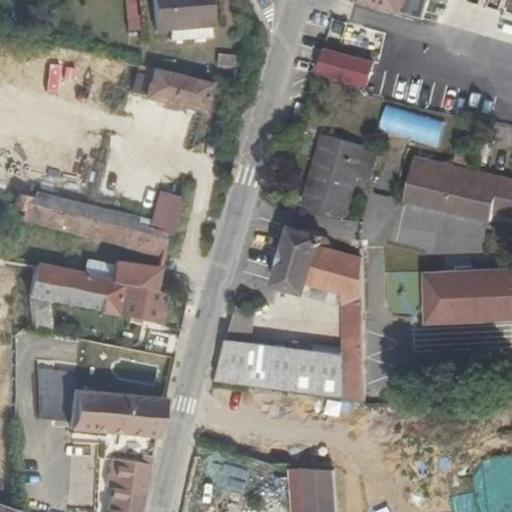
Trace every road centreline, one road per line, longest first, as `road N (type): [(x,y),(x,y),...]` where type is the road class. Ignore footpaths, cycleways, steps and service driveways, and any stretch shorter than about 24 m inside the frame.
road 1 (residential): [(158,511),(297,0)]
road 2 (unknown): [(333,416),(400,409),(378,341),(376,245),(395,230),(462,235)]
road 3 (unknown): [(190,386),(333,416)]
